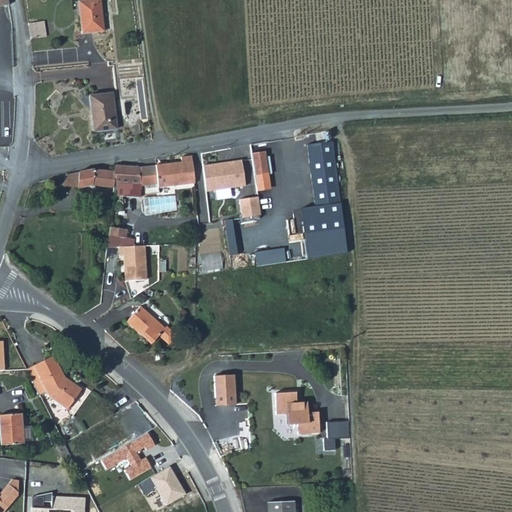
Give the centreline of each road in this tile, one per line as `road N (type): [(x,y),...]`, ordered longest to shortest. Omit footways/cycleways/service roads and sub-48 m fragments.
road 1 (unclassified): [(163,148),(320,119),(511,106)]
road 2 (unclassified): [(224,511),(189,440),(146,388),(60,316),(0,287)]
road 3 (unclassified): [(19,165),(24,76),(13,0)]
road 4 (residential): [(163,148),(137,0)]
road 5 (unclassified): [(19,165),(163,148)]
